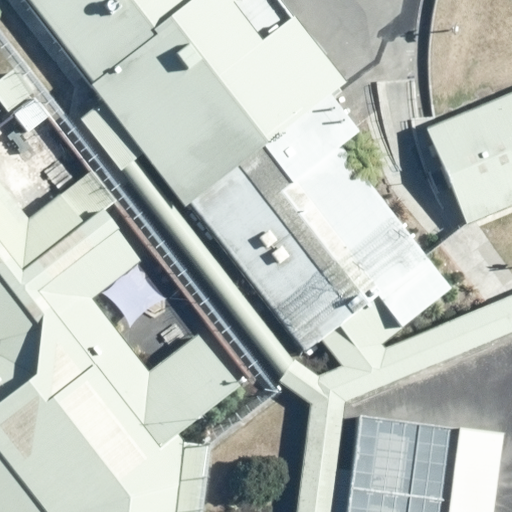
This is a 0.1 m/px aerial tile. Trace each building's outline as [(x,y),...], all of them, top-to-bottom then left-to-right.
[(190,0),(33,0),(95,76),(164,21),(190,0)] [(154,32),(85,88),(307,344),(361,297),(391,332),(453,278),(272,73),(226,113),(154,32)] [(187,511),(194,415),(91,280),(141,224),(0,79),(0,274),(12,290),(0,301),(0,488),(14,504),(12,511),(187,511)] [(511,96),(428,127),(467,223),(511,206),(511,96)] [(341,511),(492,511),(502,431),(353,413),(341,511)]
